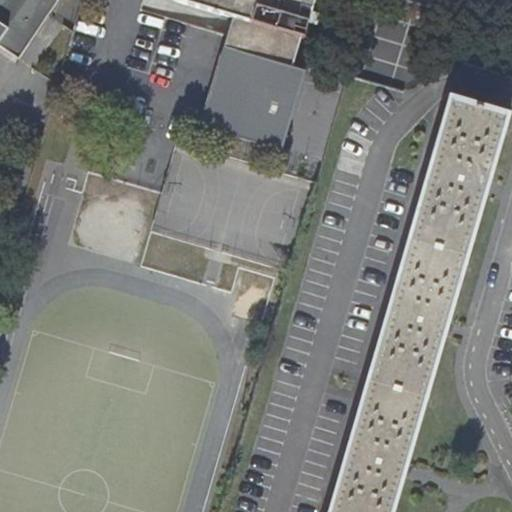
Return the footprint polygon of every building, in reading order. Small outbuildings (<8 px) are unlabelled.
[(0,0),(0,47),(20,60),(59,2),(55,0),(0,0)] [(227,34),(297,54),(301,41),(304,42),(304,41),(293,38),(295,33),(306,36),(309,26),(297,22),(300,10),(309,13),(312,0),(175,0),(174,4),(231,21),(227,34)] [(511,32),(491,26),(487,38),(511,45),(511,32)] [(292,71),(297,54),(227,34),(199,130),(281,154),(305,75),(292,71)] [(451,100),(331,511),(393,511),(402,480),(407,463),(507,117),(451,100)] [(148,135),(149,165),(171,165),(171,134),(148,135)]
